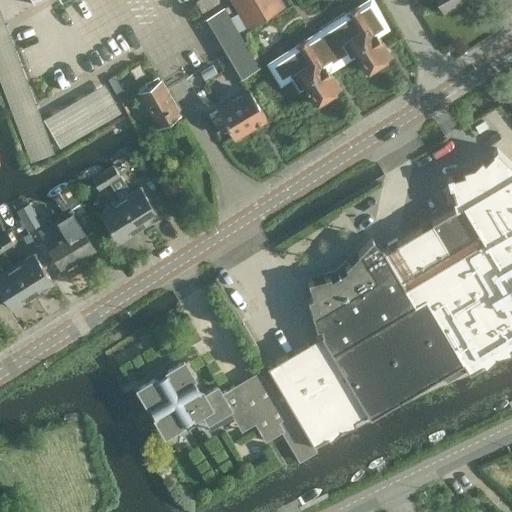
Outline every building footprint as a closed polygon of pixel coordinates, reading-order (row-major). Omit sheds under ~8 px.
[(218,0),(196,0),(195,0),(202,11),(219,1),(218,0)] [(232,0),(247,25),(282,5),(279,0),(232,0)] [(436,0),(444,13),(465,0),(436,0)] [(0,84),(21,153),(124,121),(113,86),(34,110),(0,3),(0,84)] [(350,57),(355,54),(366,72),(390,56),(358,4),(344,13),(355,31),(344,38),(340,41),(350,57)] [(211,26),(228,16),(223,8),(206,18),(211,26)] [(245,43),(237,31),(234,25),(214,36),(225,55),(245,43)] [(298,89),(304,86),(315,104),(339,88),(307,37),(293,45),(304,63),(293,70),(294,71),(289,74),(298,89)] [(235,67),(240,77),(258,66),(253,57),(235,67)] [(160,79),(139,91),(159,127),(180,114),(160,79)] [(249,89),(217,109),(233,135),(265,116),(249,89)] [(113,164),(102,171),(110,183),(120,176),(113,164)] [(98,190),(110,183),(102,171),(90,178),(98,190)] [(137,226),(158,214),(141,186),(121,198),(137,226)] [(116,239),(137,226),(121,198),(99,211),(116,239)] [(307,298),(316,329),(320,327),(322,333),(267,366),(275,380),(299,421),(313,445),(327,437),(330,440),(340,429),(341,429),(355,425),(354,421),(367,413),(369,417),(462,362),(468,372),(482,364),(485,366),(496,356),(497,356),(511,352),(509,347),(511,345),(511,279),(504,272),(492,252),(489,237),(484,239),(463,202),(384,249),(372,237),(345,266),(347,268),(331,278),(329,275),(307,281),(312,296),(307,298)] [(15,211),(26,229),(39,221),(29,203),(15,211)] [(54,219),(78,260),(95,250),(71,209),(54,219)] [(54,219),(37,229),(62,270),(78,260),(54,219)] [(14,242),(8,232),(0,237),(0,244),(3,249),(14,242)] [(35,252),(14,265),(31,294),(52,281),(35,252)] [(14,267),(0,275),(0,290),(10,307),(31,294),(14,267)] [(164,432),(193,415),(202,410),(210,423),(231,411),(229,409),(241,402),(265,441),(281,432),(299,421),(275,380),(269,384),(260,370),(258,371),(260,374),(236,388),(234,385),(221,393),(217,386),(203,394),(183,360),(138,387),(164,432)] [(281,431),(281,432),(298,462),(317,451),(313,445),(299,421),(281,431)]
